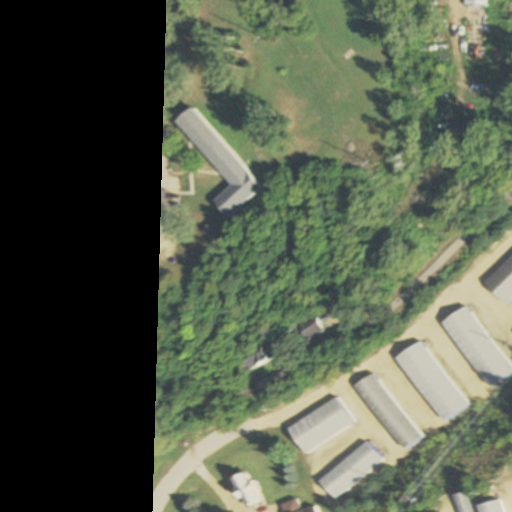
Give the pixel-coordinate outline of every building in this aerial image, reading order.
[(253,191),(190,109),(172,122),(223,188),(204,202),(217,219),(253,191)] [(511,258),(486,284),(507,305),(511,300),(511,258)] [(444,323),(487,389),(511,372),(511,371),(470,306),(444,323)] [(324,332),(316,317),(298,326),(306,342),(324,332)] [(398,359),(443,424),(467,407),(423,342),(398,359)] [(278,358),(270,343),(240,358),(248,372),(278,358)] [(402,452),(421,439),(377,375),(358,387),(402,452)] [(290,429),(305,454),(357,424),(342,399),(290,429)] [(316,481),(330,499),(381,462),(368,444),(316,481)] [(232,479),(244,508),(260,502),(249,472),(232,479)] [(459,511),(473,511),(469,493),(455,496),(459,511)] [(312,511),(311,507),(299,511),(294,499),(280,505),(282,511),(312,511)] [(480,511),(503,511),(501,502),(479,506),(480,511)]
